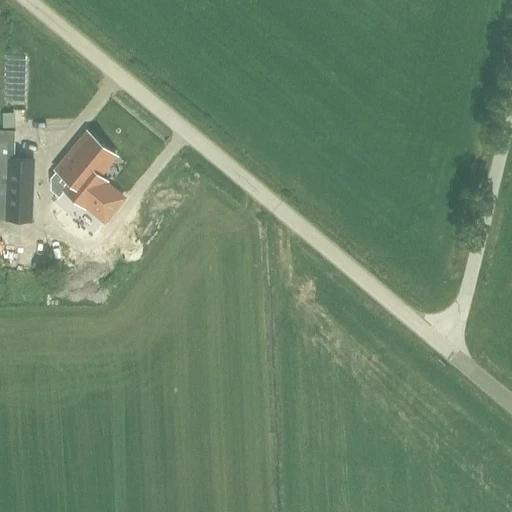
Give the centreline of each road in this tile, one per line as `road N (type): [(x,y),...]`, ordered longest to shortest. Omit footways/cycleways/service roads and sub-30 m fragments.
road 1 (unclassified): [(449,348),(30,0)]
road 2 (unclassified): [(449,348),(511,95)]
